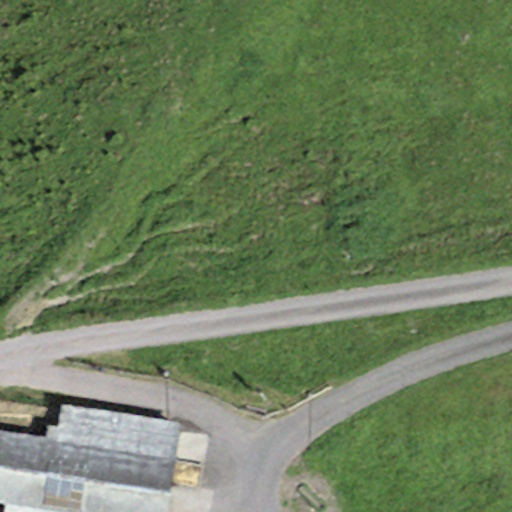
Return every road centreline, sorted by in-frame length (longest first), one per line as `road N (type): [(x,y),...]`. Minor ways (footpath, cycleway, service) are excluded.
road 1 (track): [(511,283),(0,354)]
road 2 (track): [(262,511),(262,463),(286,439),(377,385),(511,336)]
road 3 (track): [(0,370),(144,397),(271,454)]
